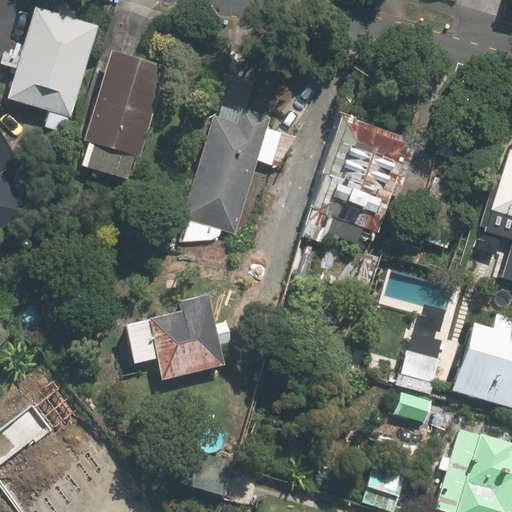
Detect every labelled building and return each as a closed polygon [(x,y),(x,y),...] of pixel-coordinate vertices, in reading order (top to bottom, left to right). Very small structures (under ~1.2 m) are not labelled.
[(95,31),(29,12),(3,103),(68,122),(95,31)] [(169,67),(113,51),(86,140),(90,142),(83,166),(129,180),(136,155),(142,157),(169,67)] [(242,109),(238,123),(215,116),(183,219),(235,235),(272,118),(242,109)] [(411,140),(345,116),(306,220),(310,222),(309,226),(310,226),(305,237),(324,244),(328,234),(359,245),(361,239),(373,244),(392,195),(399,198),(416,154),(407,150),(411,140)] [(0,139),(0,230),(25,214),(0,177),(0,175),(17,164),(0,139)] [(511,150),(511,151),(495,207),(492,206),(486,226),(511,233),(511,150)] [(423,250),(384,239),(381,253),(419,264),(423,250)] [(511,274),(489,268),(484,285),(511,293),(511,274)] [(459,288),(435,281),(419,332),(443,340),(459,288)] [(148,305),(117,313),(121,327),(116,328),(126,368),(149,361),(155,385),(217,368),(198,300),(150,313),(148,305)] [(472,334),(456,329),(447,360),(461,365),(453,392),(511,408),(511,319),(497,315),(493,329),(474,324),(472,334)] [(0,348),(13,334),(0,321),(0,348)] [(435,381),(434,381),(440,360),(407,350),(401,372),(400,372),(396,386),(431,395),(435,381)] [(433,402),(401,393),(395,414),(427,424),(433,402)] [(511,511),(511,444),(460,429),(435,511),(438,511),(511,511)] [(429,448),(388,442),(386,456),(427,462),(429,448)] [(117,455),(104,468),(124,489),(137,477),(117,455)] [(186,458),(179,485),(226,498),(233,471),(186,458)] [(394,511),(406,477),(375,467),(363,503),(390,511),(394,511)] [(130,511),(138,504),(106,473),(67,511),(130,511)]
